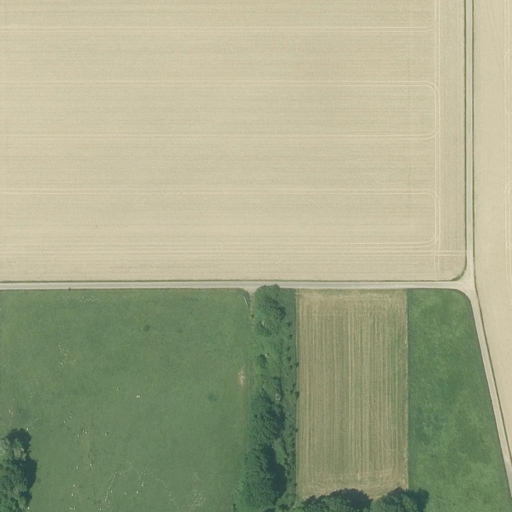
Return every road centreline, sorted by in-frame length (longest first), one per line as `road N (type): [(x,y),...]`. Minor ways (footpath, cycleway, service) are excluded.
road 1 (track): [(511,488),(470,286),(468,0)]
road 2 (track): [(470,286),(0,286)]
road 3 (track): [(257,285),(255,463),(225,511)]
